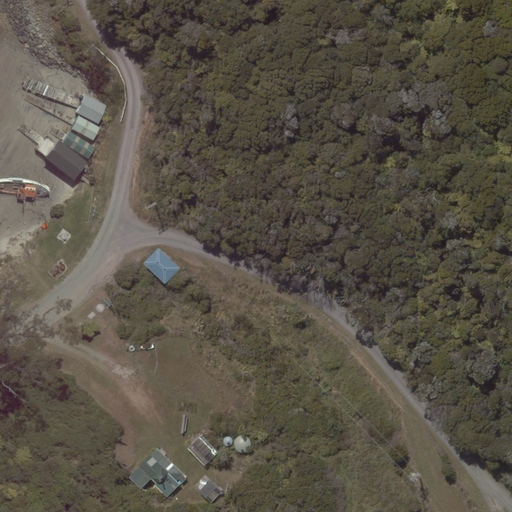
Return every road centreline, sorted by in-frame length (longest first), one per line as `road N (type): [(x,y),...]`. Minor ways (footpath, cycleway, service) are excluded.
road 1 (residential): [(112,224),(247,265),(341,315),(511,511)]
road 2 (residential): [(112,224),(134,98),(122,55),(86,0)]
road 3 (residential): [(0,344),(71,294),(97,264),(112,224)]
